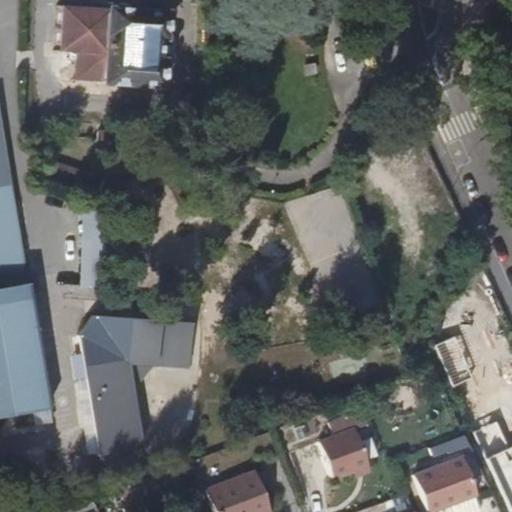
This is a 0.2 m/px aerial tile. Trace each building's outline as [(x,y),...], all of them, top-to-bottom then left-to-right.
[(61,8),(58,7),(56,9),(58,12),(56,49),(52,52),(53,55),(57,53),(73,55),(72,79),(68,81),(70,84),(72,83),(99,84),(100,88),(158,91),(160,63),(157,62),(158,42),(162,42),(163,14),(105,10),(105,11),(95,11),(95,10),(77,10),(76,8),(61,8)] [(0,288),(21,285),(0,159),(0,288)] [(73,193),(79,177),(51,167),(45,183),(73,193)] [(103,217),(76,215),(71,290),(98,292),(103,217)] [(7,333),(31,331),(23,288),(0,292),(0,299),(2,299),(7,333)] [(0,299),(0,421),(44,415),(31,331),(7,333),(2,299),(0,299)] [(184,373),(188,329),(89,320),(72,341),(76,362),(92,463),(99,461),(135,455),(126,399),(121,367),(150,370),(184,373)] [(92,463),(76,362),(67,363),(87,482),(102,480),(99,461),(92,463)] [(150,370),(121,367),(126,399),(150,370)] [(343,422),(348,433),(351,432),(368,425),(364,414),(343,422)] [(336,439),(348,433),(343,422),(331,426),(336,439)] [(351,475),(365,470),(351,432),(348,433),(336,439),(315,447),(330,483),(351,475)] [(511,511),(511,446),(483,460),(507,511),(511,511)] [(473,496),(457,459),(412,478),(425,511),(432,511),(447,507),(449,511),(476,511),(470,497),(473,496)] [(368,477),(365,470),(351,475),(354,482),(368,477)] [(261,511),(264,511),(249,474),(201,493),(208,511),(261,511)] [(137,481),(102,496),(108,511),(150,511),(151,511),(137,481)]
